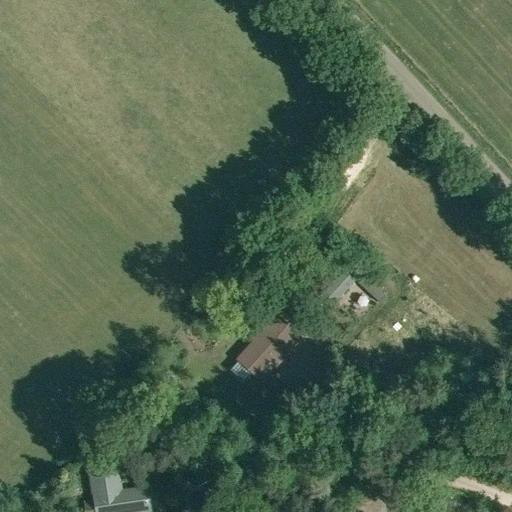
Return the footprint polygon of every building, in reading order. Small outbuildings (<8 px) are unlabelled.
[(349,264),(318,298),(330,308),(361,275),(349,264)] [(316,301),(307,311),(316,319),(325,310),(316,301)] [(239,360),(230,369),(243,381),(252,371),(261,380),(271,369),(268,367),(285,347),(298,333),(274,313),(262,327),(253,338),(256,340),(239,360)] [(301,418),(286,404),(275,416),(290,430),(301,418)] [(90,467),(94,499),(83,501),(84,511),(137,511),(149,510),(146,488),(121,491),(118,464),(90,467)]
